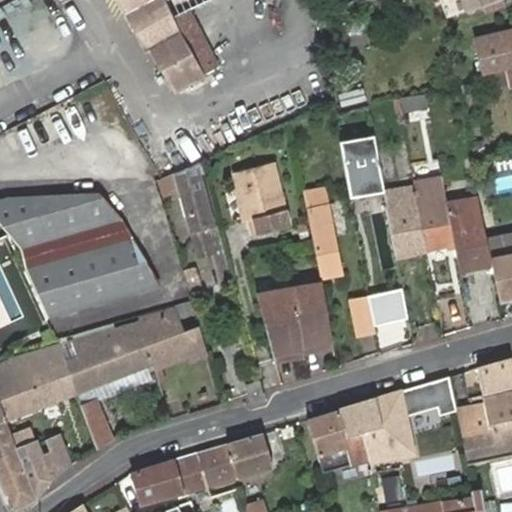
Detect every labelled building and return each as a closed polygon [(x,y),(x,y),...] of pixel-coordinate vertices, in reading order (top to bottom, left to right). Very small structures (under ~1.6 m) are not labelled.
[(57,0),(42,0),(53,19),(65,13),(57,0)] [(125,0),(173,88),(203,72),(173,14),(165,0),(125,0)] [(466,10),(495,0),(461,0),(464,7),(466,10)] [(511,30),(481,38),(490,73),(511,67),(511,30)] [(341,91),(342,103),(367,101),(366,88),(341,91)] [(404,110),(427,107),(425,93),(402,97),(404,110)] [(376,137),(342,142),(352,199),(386,193),(376,137)] [(204,173),(202,162),(162,180),(157,183),(168,223),(182,220),(193,262),(208,259),(214,285),(229,282),(216,225),(212,226),(210,221),(200,174),(204,173)] [(255,219),(258,234),(287,227),(273,163),(237,172),(248,220),(255,219)] [(441,176),(413,180),(415,186),(415,190),(443,185),(441,176)] [(455,246),(446,200),(443,185),(415,190),(427,252),(455,246)] [(401,204),(387,207),(396,257),(427,252),(415,190),(415,186),(398,189),(401,204)] [(386,193),(387,207),(401,204),(398,189),(386,193)] [(302,196),(311,243),(318,280),(339,276),(324,192),(302,196)] [(6,198),(0,199),(0,225),(20,250),(123,222),(100,193),(6,198)] [(486,240),(485,234),(476,194),(446,200),(455,246),(460,269),(490,263),(486,240)] [(251,235),(258,234),(255,219),(248,220),(251,235)] [(123,222),(20,250),(47,320),(159,288),(123,222)] [(511,228),(485,234),(486,240),(490,263),(498,303),(511,300),(511,228)] [(318,280),(290,288),(300,349),(316,345),(317,352),(331,349),(318,280)] [(288,363),(302,359),(301,356),(300,349),(290,288),(256,297),(270,356),(285,352),(288,363)] [(367,294),(346,299),(354,337),(374,333),(367,294)] [(444,305),(446,326),(462,325),(459,303),(444,305)] [(192,313),(190,305),(170,310),(172,314),(174,320),(192,313)] [(174,320),(172,314),(112,331),(118,351),(142,343),(152,372),(159,370),(157,362),(184,353),(187,361),(187,362),(204,357),(196,327),(178,333),(174,320)] [(112,331),(85,339),(102,383),(145,368),(148,373),(152,372),(142,343),(118,351),(112,331)] [(71,364),(63,367),(74,393),(102,383),(85,339),(64,345),(71,364)] [(316,345),(300,349),(301,356),(317,352),(316,345)] [(55,348),(17,360),(0,367),(0,407),(4,419),(74,393),(63,367),(55,348)] [(270,356),(273,367),(288,363),(285,352),(270,356)] [(159,370),(187,361),(184,353),(157,362),(159,370)] [(483,399),(511,392),(511,359),(478,369),(483,399)] [(242,387),(245,396),(247,405),(261,401),(258,392),(256,383),(242,387)] [(368,459),(369,465),(418,451),(400,392),(337,410),(345,437),(360,434),(368,459)] [(485,409),(489,429),(511,423),(511,392),(483,399),(485,409)] [(79,406),(97,448),(113,439),(95,401),(79,406)] [(489,429),(485,409),(484,407),(457,411),(464,443),(469,441),(491,437),(489,429)] [(337,410),(305,420),(322,473),(362,461),(368,459),(360,434),(345,437),(337,410)] [(9,433),(4,419),(0,420),(0,477),(14,507),(35,498),(15,449),(9,433)] [(473,464),(511,455),(511,423),(489,429),(491,437),(469,441),(464,443),(468,465),(473,464)] [(15,449),(38,441),(32,425),(9,433),(15,449)] [(269,469),(258,434),(192,454),(201,489),(269,469)] [(42,453),(51,480),(71,466),(59,437),(47,441),(50,450),(42,453)] [(15,449),(35,498),(51,480),(42,453),(39,444),(38,441),(15,449)] [(201,489),(192,454),(138,470),(129,475),(138,507),(201,489)] [(446,502),(447,511),(479,511),(476,497),(476,491),(465,492),(466,499),(446,502)] [(447,511),(446,502),(412,508),(387,511),(447,511)] [(86,511),(84,503),(69,511),(86,511)] [(188,511),(184,503),(159,511),(188,511)]
